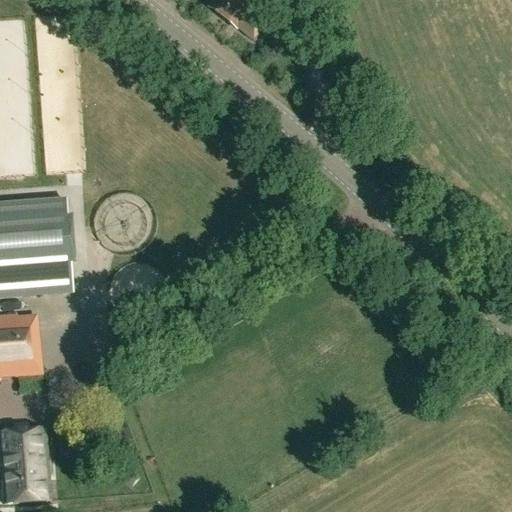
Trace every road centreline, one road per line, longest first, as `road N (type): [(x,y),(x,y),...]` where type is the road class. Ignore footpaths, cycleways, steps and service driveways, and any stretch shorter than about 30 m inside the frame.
road 1 (tertiary): [(511,334),(374,203),(129,0)]
road 2 (track): [(325,161),(319,84),(295,0)]
